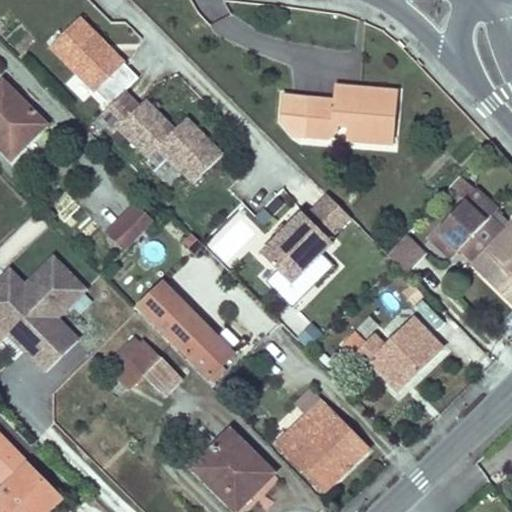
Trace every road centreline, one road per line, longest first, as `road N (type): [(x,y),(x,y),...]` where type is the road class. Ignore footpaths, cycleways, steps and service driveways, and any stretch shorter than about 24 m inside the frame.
road 1 (unknown): [(98,0),(280,167)]
road 2 (unclassified): [(511,393),(388,511)]
